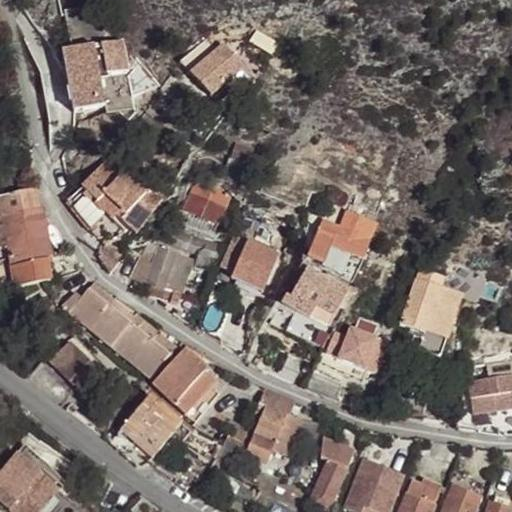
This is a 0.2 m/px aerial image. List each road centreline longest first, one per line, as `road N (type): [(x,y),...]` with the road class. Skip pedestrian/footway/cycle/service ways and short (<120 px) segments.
road 1 (residential): [(6,0),(40,52),(47,161),(104,277),(215,353),(296,390),(398,428),(511,443)]
road 2 (unclassified): [(0,360),(195,511)]
